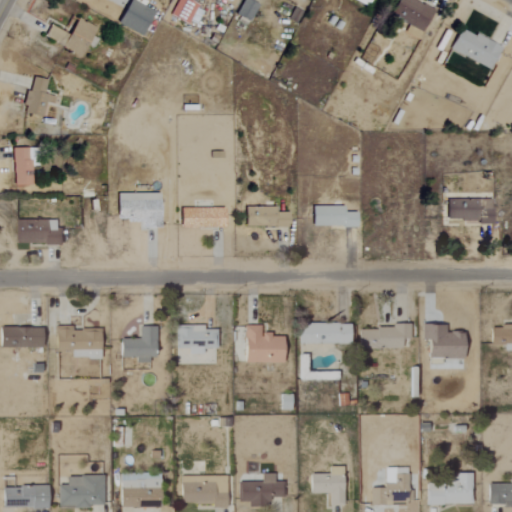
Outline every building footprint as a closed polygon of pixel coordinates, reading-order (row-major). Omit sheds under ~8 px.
[(127,0),(116,24),(139,36),(152,12),(128,0),(127,0)] [(175,0),(169,16),(194,27),(202,8),(183,0),(175,0)] [(239,0),(234,17),(248,22),(256,4),(245,0),(239,0)] [(422,29),(431,9),(409,0),(396,0),(390,16),(422,29)] [(43,39),(81,55),(93,27),(74,19),(68,35),(48,26),(43,39)] [(488,69),(498,46),(459,29),(449,51),(488,69)] [(43,103),(51,104),(53,97),(42,94),(45,81),(29,77),(21,114),(40,117),(43,103)] [(30,185),(30,149),(11,149),(11,186),(30,185)] [(115,194),(116,221),(139,220),(139,229),(158,228),(158,194),(115,194)] [(491,201),(446,200),(445,222),(490,223),(491,201)] [(354,228),(355,213),(342,213),(342,207),(311,206),(311,227),(354,228)] [(223,228),(222,207),(178,209),(179,229),(223,228)] [(274,212),(274,208),(249,207),(248,226),(286,228),(287,213),(274,212)] [(55,245),(56,221),(15,220),(14,244),(55,245)] [(348,324),(297,323),(296,344),(348,344),(348,324)] [(399,347),(399,339),(408,339),(407,323),(390,324),(390,328),(356,329),(357,348),(399,347)] [(511,345),(511,324),(488,326),(489,345),(502,344),(502,350),(511,350),(511,345)] [(174,325),(174,348),(186,348),(186,354),(201,354),(201,348),(215,348),(215,330),(202,329),(202,326),(174,325)] [(258,326),(243,325),(242,362),(280,363),(281,335),(258,334),(258,326)] [(98,358),(98,330),(84,330),(69,330),(69,326),(53,326),(53,351),(70,351),(70,358),(98,358)] [(153,360),(153,326),(137,327),(137,339),(118,339),(119,358),(134,357),(134,360),(153,360)] [(0,346),(40,348),(40,328),(0,327),(0,346)] [(341,505),(340,467),(327,467),(327,474),(307,474),(308,494),(326,493),(327,506),(341,505)] [(368,488),(368,505),(406,504),(405,467),(382,468),(382,488),(368,488)] [(237,502),(246,501),(246,505),(268,505),(268,497),(279,497),(279,482),(271,482),(271,474),(259,474),(259,482),(246,482),(246,475),(237,475),(237,502)] [(468,504),(468,474),(442,474),(442,485),(424,485),(424,504),(468,504)] [(158,476),(118,475),(118,507),(158,508),(158,476)] [(101,507),(101,476),(65,477),(65,485),(56,486),(56,508),(101,507)] [(224,508),(224,476),(178,476),(178,504),(210,504),(210,508),(224,508)] [(511,482),(485,482),(486,505),(511,504),(511,482)] [(45,508),(44,486),(0,487),(0,509),(45,508)]
